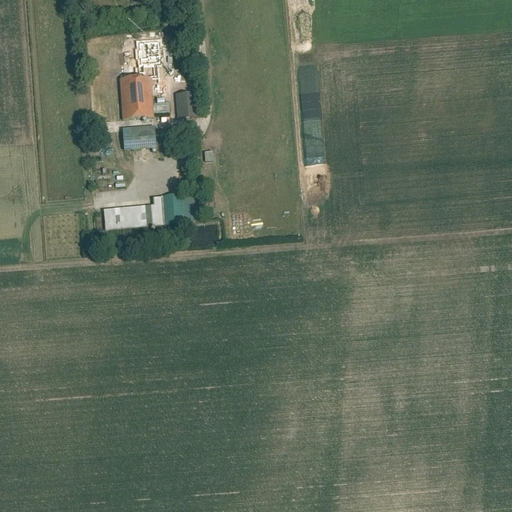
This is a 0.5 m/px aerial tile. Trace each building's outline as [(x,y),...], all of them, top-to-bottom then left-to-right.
[(165,71),(164,54),(140,56),(141,73),(148,73),(165,71)] [(141,79),(118,81),(122,122),(155,119),(151,78),(149,78),(148,73),(141,73),(141,79)] [(196,94),(177,96),(179,119),(197,117),(196,94)] [(156,128),(175,126),(175,118),(155,119),(156,128)] [(154,127),(122,130),(124,152),(156,149),(154,127)] [(213,152),(205,152),(205,162),(214,162),(213,152)] [(194,224),(191,195),(152,198),(153,207),(154,227),(194,224)] [(153,207),(103,211),(105,232),(154,227),(153,207)] [(87,246),(97,245),(97,242),(101,242),(100,234),(85,236),(87,246)]
